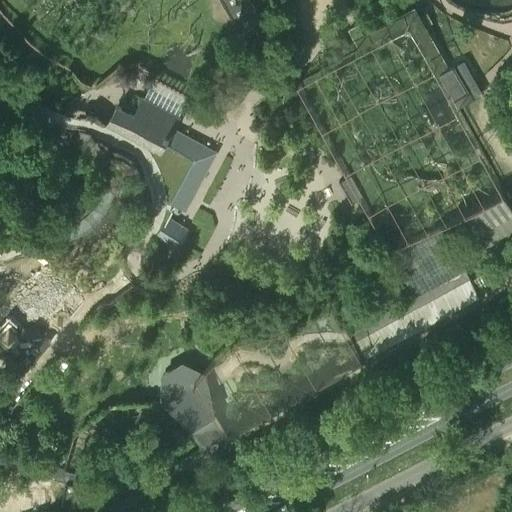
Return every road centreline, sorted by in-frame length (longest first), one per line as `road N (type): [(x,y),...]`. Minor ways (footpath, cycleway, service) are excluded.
road 1 (residential): [(339,511),(511,421)]
road 2 (secondary): [(511,358),(429,403),(364,452)]
road 3 (secondary): [(364,452),(511,387)]
road 4 (secondary): [(252,511),(364,452)]
